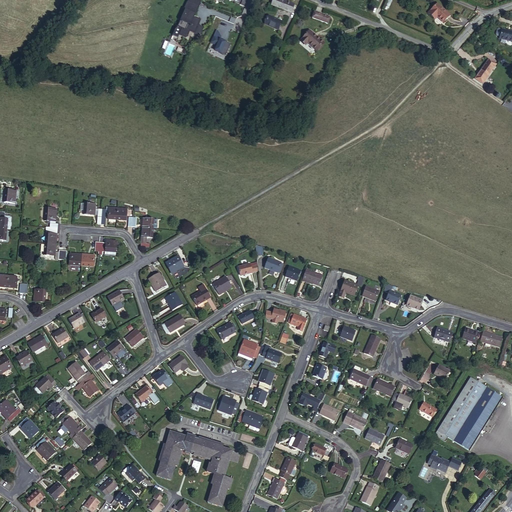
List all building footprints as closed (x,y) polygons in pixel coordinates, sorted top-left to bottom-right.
[(282,0),(279,8),(282,10),(281,11),(290,14),(293,5),(282,0)] [(428,12),(431,16),(434,13),(436,16),(442,22),(449,16),(438,2),(428,12)] [(199,8),(187,3),(182,14),(183,15),(178,28),(183,30),(180,36),(188,39),(190,32),(195,35),(199,27),(201,21),(195,19),(199,8)] [(312,19),(320,22),(322,15),(315,12),(312,19)] [(322,15),(320,22),(328,25),(330,18),(322,15)] [(268,16),(265,24),(278,30),(282,22),(268,16)] [(204,29),(199,27),(195,35),(201,37),(204,29)] [(216,31),(210,43),(217,46),(214,51),(225,56),(230,45),(219,40),(221,37),(217,31),(216,31)] [(310,31),(301,40),(306,45),(308,43),(317,51),(324,43),(310,31)] [(511,33),(502,31),(499,40),(511,43),(511,33)] [(475,79),(482,84),(483,83),(481,81),(483,78),(485,79),(495,65),(488,60),(475,79)] [(15,191),(5,190),(4,203),(15,204),(16,199),(14,199),(15,191)] [(94,204),(81,204),(80,211),(84,211),(84,215),(95,216),(95,209),(94,209),(94,204)] [(108,220),(117,220),(118,209),(113,208),(113,210),(108,209),(108,211),(108,220)] [(44,222),(50,222),(54,222),(56,223),(56,217),(54,217),(55,209),(45,209),(44,222)] [(118,209),(117,220),(126,221),(127,210),(123,210),(123,209),(118,209)] [(8,219),(0,218),(0,229),(7,230),(8,219)] [(144,228),(153,229),(154,220),(143,219),(142,224),(144,224),(144,228)] [(153,239),(153,229),(144,228),(143,232),(141,232),(141,238),(153,239)] [(46,234),(45,245),(56,246),(56,241),(55,241),(55,234),(49,234),(46,234)] [(116,253),(117,241),(113,241),(112,243),(105,242),(106,243),(105,252),(116,253)] [(56,246),(45,245),(44,256),(53,257),(54,250),(56,250),(56,246)] [(75,254),(70,254),(69,266),(82,267),(82,256),(75,256),(75,254)] [(82,256),(82,267),(94,267),(95,256),(89,255),(89,257),(82,256)] [(171,262),(166,264),(171,274),(184,267),(178,256),(170,261),(171,262)] [(281,263),(268,259),(265,268),(277,273),(280,273),(283,265),(281,264),(281,263)] [(250,265),(238,268),(241,276),(252,273),(250,265)] [(300,271),(289,267),(285,277),(297,281),(300,271)] [(306,281),(310,283),(311,281),(313,282),(312,283),(319,286),(323,277),(309,272),(306,281)] [(159,274),(149,280),(156,292),(166,286),(159,274)] [(0,287),(7,288),(8,277),(4,276),(3,277),(0,276),(0,287)] [(14,277),(8,277),(7,288),(17,289),(18,279),(13,278),(14,277)] [(222,292),(231,287),(226,277),(213,284),(219,295),(223,293),(222,292)] [(342,298),(344,293),(354,296),(358,286),(345,280),(339,297),(342,298)] [(379,292),(366,287),(362,296),(376,302),(379,292)] [(202,300),(210,296),(205,289),(192,297),(197,306),(203,302),(202,300)] [(36,295),(35,303),(45,303),(46,291),(35,290),(35,295),(36,295)] [(119,291),(108,297),(113,306),(124,300),(119,291)] [(390,292),(386,301),(397,305),(401,296),(390,292)] [(175,293),(165,298),(172,311),(182,305),(175,293)] [(422,301),(410,296),(407,306),(418,310),(419,310),(422,301)] [(102,309),(92,315),(96,323),(106,317),(102,309)] [(279,312),(279,311),(274,309),(273,313),(271,319),(272,320),(277,321),(283,322),(285,312),(281,311),(281,313),(279,312)] [(250,311),(238,317),(242,324),(254,318),(250,311)] [(77,317),(76,316),(69,320),(74,329),(85,323),(80,315),(77,317)] [(307,320),(294,315),(293,316),(290,324),(298,327),(297,330),(302,332),(307,320)] [(180,316),(165,324),(170,333),(185,324),(180,316)] [(230,323),(216,330),(221,340),(235,333),(230,323)] [(170,333),(165,324),(161,326),(166,334),(168,334),(170,333)] [(356,332),(343,327),(340,337),(352,342),(356,332)] [(454,333),(437,328),(434,339),(450,343),(454,333)] [(136,329),(125,338),(132,347),(144,338),(136,329)] [(479,333),(466,329),(463,338),(476,343),(479,333)] [(60,332),(60,331),(52,335),(58,343),(68,337),(64,330),(60,332)] [(483,332),(480,342),(500,348),(502,338),(495,336),(494,337),(486,335),(487,333),(483,332)] [(42,335),(28,344),(33,353),(47,344),(42,335)] [(378,342),(379,339),(372,336),(364,354),(372,358),(379,343),(378,342)] [(239,354),(244,356),(244,354),(249,356),(248,357),(252,359),(253,357),(257,347),(257,345),(244,340),(239,354)] [(117,341),(107,349),(113,358),(117,355),(116,354),(123,348),(117,341)] [(332,346),(324,343),(319,356),(326,359),(329,352),(330,352),(332,346)] [(270,347),(266,346),(262,356),(266,358),(266,359),(278,364),(281,354),(269,349),(270,347)] [(16,357),(21,366),(26,363),(27,364),(32,361),(26,351),(23,353),(23,354),(20,357),(19,356),(16,357)] [(85,357),(80,351),(77,353),(82,360),(85,357)] [(100,354),(89,363),(96,371),(107,363),(100,354)] [(244,356),(239,354),(238,356),(251,362),(252,359),(248,357),(244,356)] [(2,360),(0,361),(0,374),(12,367),(5,356),(1,359),(2,360)] [(181,357),(169,366),(175,373),(181,369),(183,372),(188,368),(186,365),(187,364),(181,357)] [(80,383),(88,377),(86,374),(76,362),(68,369),(77,381),(78,381),(80,383)] [(317,370),(315,369),(312,377),(322,380),(327,368),(318,365),(317,370)] [(439,366),(435,374),(439,375),(438,377),(445,381),(450,371),(439,366)] [(260,383),(259,386),(269,390),(270,386),(269,386),(274,374),(263,370),(261,375),(262,376),(259,382),(260,383)] [(370,377),(354,370),(350,380),(366,387),(370,377)] [(152,377),(158,385),(162,382),(163,383),(167,380),(166,378),(165,377),(167,375),(165,371),(162,373),(161,372),(157,375),(157,374),(152,377)] [(48,375),(45,378),(53,386),(56,383),(48,375)] [(90,380),(88,377),(80,383),(82,387),(90,397),(98,391),(90,380)] [(45,378),(35,387),(42,394),(48,388),(49,390),(53,386),(45,378)] [(502,398),(471,378),(435,435),(446,442),(448,438),(469,451),(502,398)] [(395,387),(377,379),(373,389),(391,397),(395,387)] [(269,390),(259,386),(257,390),(256,389),(254,396),(253,396),(251,401),(262,405),(267,393),(268,394),(269,390)] [(146,387),(135,395),(141,403),(152,394),(151,393),(147,388),(146,387)] [(201,394),(197,393),(193,403),(210,409),(213,400),(201,395),(201,394)] [(307,404),(317,409),(321,402),(303,393),(300,401),(299,404),(306,408),(307,404)] [(412,400),(400,394),(396,403),(408,409),(412,400)] [(232,401),(223,397),(219,410),(231,415),(232,414),(236,402),(236,401),(233,399),(232,401)] [(6,401),(0,406),(0,410),(2,412),(1,413),(7,419),(10,416),(13,419),(21,412),(18,409),(16,411),(6,401)] [(58,407),(60,405),(58,404),(57,405),(54,402),(47,409),(56,419),(63,412),(60,408),(58,407)] [(240,404),(236,402),(232,414),(236,415),(240,404)] [(437,410),(426,404),(425,406),(424,405),(421,411),(432,418),(437,410)] [(125,408),(117,415),(123,422),(135,413),(128,405),(125,407),(125,408)] [(324,405),(320,413),(324,415),(323,416),(335,422),(340,412),(324,405)] [(255,427),(259,416),(254,415),(254,413),(246,411),(245,412),(241,411),(237,422),(241,423),(242,422),(255,427)] [(363,431),(367,422),(350,413),(346,423),(363,431)] [(80,431),(82,430),(70,417),(63,425),(74,437),(80,431)] [(26,418),(18,425),(21,428),(21,429),(26,435),(27,434),(31,439),(39,431),(26,418)] [(385,437),(369,430),(365,439),(380,446),(385,437)] [(74,437),(72,439),(84,451),(91,443),(80,431),(74,437)] [(223,446),(198,439),(195,438),(196,436),(187,433),(186,435),(186,437),(170,432),(165,445),(160,462),(158,470),(159,471),(158,475),(170,479),(171,474),(173,475),(175,467),(180,452),(180,450),(185,451),(190,453),(194,454),(210,459),(212,460),(211,465),(208,473),(214,474),(214,476),(215,477),(213,485),(209,497),(211,498),(210,502),(221,506),(222,501),(224,502),(227,490),(230,481),(224,479),(225,477),(222,477),(227,460),(229,461),(232,451),(223,448),(223,446)] [(301,452),(307,439),(298,434),(295,439),(293,438),(292,439),(289,445),(289,446),(301,452)] [(59,437),(55,440),(60,448),(64,445),(59,437)] [(199,437),(198,439),(223,446),(224,445),(199,437)] [(44,438),(35,446),(38,449),(37,450),(43,456),(47,460),(55,452),(46,442),(47,441),(44,438)] [(412,446),(399,440),(396,448),(408,454),(412,446)] [(326,450),(315,445),(312,451),(324,456),(326,450)] [(100,456),(91,464),(97,470),(106,462),(100,456)] [(431,466),(431,467),(436,470),(446,475),(451,463),(442,459),(441,460),(432,456),(428,465),(431,466)] [(286,480),(289,475),(290,475),(293,477),(295,476),(297,472),(296,471),(293,469),(296,462),(287,457),(283,465),(285,466),(282,472),(279,477),(286,480)] [(382,483),(390,465),(381,460),(378,467),(380,468),(375,480),(382,483)] [(348,470),(335,464),(331,473),(344,479),(348,470)] [(71,465),(60,475),(67,481),(77,471),(71,465)] [(139,471),(133,465),(130,468),(128,466),(124,470),(125,472),(127,472),(127,474),(133,481),(135,479),(140,484),(146,479),(141,474),(140,473),(139,474),(138,472),(139,471)] [(488,471),(483,467),(476,476),(480,480),(488,471)] [(171,481),(173,475),(171,474),(170,479),(158,475),(159,471),(158,470),(156,477),(171,481)] [(233,479),(225,477),(224,479),(230,481),(227,490),(229,490),(233,479)] [(111,478),(102,486),(109,493),(109,494),(114,489),(113,487),(116,485),(111,478)] [(278,481),(275,479),(268,495),(277,500),(284,483),(278,481)] [(58,483),(47,492),(54,500),(65,490),(58,483)] [(109,493),(102,486),(99,489),(106,496),(109,493)] [(367,487),(364,494),(365,495),(362,503),(371,507),(377,491),(367,487)] [(480,511),(495,494),(490,490),(472,511),(480,511)] [(33,496),(27,501),(33,507),(43,498),(37,492),(36,491),(32,495),(33,496)] [(121,491),(114,500),(117,502),(118,501),(121,503),(121,505),(125,508),(132,500),(128,497),(128,496),(121,491)] [(157,493),(154,498),(156,500),(149,509),(152,511),(158,511),(161,509),(164,506),(160,502),(163,498),(157,493)] [(406,500),(398,495),(387,511),(400,511),(401,510),(403,511),(405,507),(403,505),(406,500)] [(90,511),(93,511),(96,509),(95,508),(97,507),(100,503),(92,497),(84,507),(90,511)] [(222,508),(224,502),(222,501),(221,506),(210,502),(211,498),(209,497),(207,503),(222,508)] [(176,511),(184,511),(188,507),(182,502),(180,503),(177,507),(176,507),(174,510),(176,511)]
